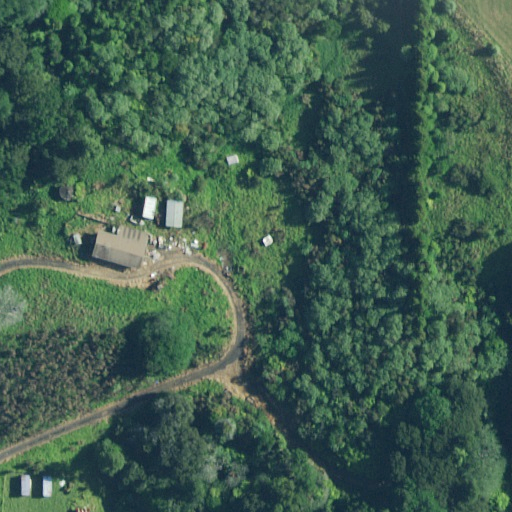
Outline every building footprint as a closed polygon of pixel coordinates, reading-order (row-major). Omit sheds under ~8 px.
[(239,153),(227,157),(231,166),(242,161),(239,153)] [(77,195),(78,192),(77,189),(76,186),(74,184),(72,183),(69,182),(66,183),(63,184),(61,186),(59,188),(59,191),(59,194),(60,197),(62,199),(65,201),(68,201),(71,201),(74,200),(76,198),(77,195)] [(156,198),(145,196),(140,217),(151,219),(156,198)] [(183,201),(168,199),(165,226),(180,228),(183,201)] [(146,234),(119,226),(116,237),(96,231),(89,256),(136,270),(146,234)] [(30,476),(19,475),(19,495),(30,495),(30,476)] [(54,476),(42,476),(41,496),(53,497),(54,476)]
